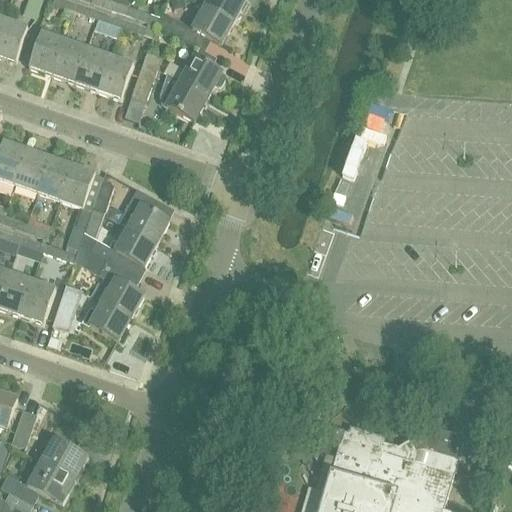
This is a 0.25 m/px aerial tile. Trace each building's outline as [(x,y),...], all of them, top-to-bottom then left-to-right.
[(13,0),(14,1),(40,10),(43,4),(42,4),(43,0),(13,0)] [(75,15),(78,7),(59,0),(55,0),(53,8),(75,15)] [(80,0),(80,3),(103,11),(106,0),(80,0)] [(130,3),(120,0),(106,0),(103,11),(126,19),(129,10),(127,10),(130,3)] [(211,0),(207,10),(236,25),(248,2),(244,0),(211,0)] [(78,7),(75,15),(98,23),(101,15),(78,7)] [(151,18),(129,10),(126,19),(148,27),(151,18)] [(236,25),(207,10),(194,33),(223,49),(236,25)] [(101,15),(98,23),(100,24),(97,31),(119,38),(122,31),(121,31),(124,23),(101,15)] [(164,15),(160,21),(158,26),(159,27),(184,41),(191,30),(164,15)] [(147,31),(124,23),(121,31),(122,31),(144,39),(147,31)] [(28,32),(5,24),(0,37),(0,61),(16,67),(17,66),(16,66),(28,32)] [(53,79),(65,44),(42,36),(30,70),(29,71),(53,79)] [(65,44),(53,79),(76,87),(88,52),(65,44)] [(88,52),(76,87),(99,95),(111,60),(88,52)] [(142,71),(157,76),(162,61),(147,56),(142,71)] [(134,68),(111,60),(99,95),(122,103),(123,102),(122,102),(134,68)] [(171,80),(209,101),(215,89),(219,91),(222,90),(226,83),(225,80),(222,78),(222,77),(194,61),(186,75),(169,65),(163,76),(170,80),(171,80)] [(157,76),(142,71),(132,101),(146,106),(157,76)] [(171,80),(170,80),(164,91),(173,96),(165,109),(195,126),(209,101),(171,80)] [(511,122),(511,101),(479,102),(479,122),(511,122)] [(0,183),(15,189),(27,154),(3,145),(3,146),(4,147),(0,158),(0,183)] [(50,162),(27,154),(15,189),(38,197),(50,162)] [(72,169),(50,162),(38,197),(60,205),(72,169)] [(96,178),(72,169),(60,205),(83,213),(95,179),(96,179),(96,178)] [(100,189),(92,212),(106,217),(115,190),(101,186),(100,189)] [(128,233),(158,249),(171,225),(141,209),(128,233)] [(28,227),(25,236),(47,243),(52,229),(37,224),(36,219),(31,217),(28,227)] [(5,219),(3,228),(25,236),(28,227),(5,219)] [(67,249),(77,253),(78,254),(80,249),(84,238),(85,234),(76,231),(73,233),(67,249)] [(23,240),(1,232),(0,233),(0,250),(17,257),(20,249),(23,240)] [(158,249),(128,233),(116,256),(146,272),(158,249)] [(112,254),(84,238),(80,249),(107,264),(112,254)] [(23,240),(20,249),(43,256),(46,248),(23,240)] [(77,258),(46,248),(43,256),(52,259),(49,268),(71,275),(76,262),(77,258)] [(80,249),(78,254),(77,258),(76,262),(100,275),(98,279),(113,288),(103,307),(132,323),(145,300),(119,285),(125,274),(107,264),(80,249)] [(0,273),(0,307),(10,277),(0,273)] [(33,285),(10,277),(0,307),(0,313),(21,320),(33,285)] [(56,293),(33,285),(21,320),(44,328),(44,327),(56,293)] [(53,323),(67,327),(76,300),(63,295),(53,323)] [(132,323),(103,307),(90,330),(119,346),(132,323)] [(0,395),(0,429),(8,432),(18,402),(0,395)] [(37,419),(23,414),(12,447),(26,452),(37,419)] [(350,436),(348,436),(343,434),(337,454),(325,497),(320,511),(443,511),(454,476),(458,464),(465,440),(430,430),(426,442),(419,440),(411,445),(410,444),(400,449),(399,450),(385,446),(384,446),(385,441),(351,431),(350,436)] [(53,443),(41,466),(76,486),(89,463),(53,443)] [(76,486),(41,466),(28,489),(9,479),(2,492),(11,497),(6,505),(17,511),(29,511),(32,509),(34,510),(41,496),(64,509),(76,486)] [(0,501),(0,511),(17,511),(6,505),(0,501)]
